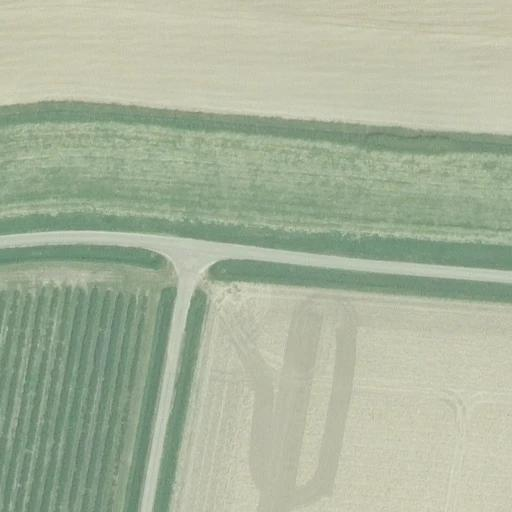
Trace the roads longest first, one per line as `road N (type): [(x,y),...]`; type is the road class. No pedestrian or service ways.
road 1 (unclassified): [(188,246),(511,271)]
road 2 (unclassified): [(145,511),(188,246)]
road 3 (unclassified): [(0,242),(188,246)]
